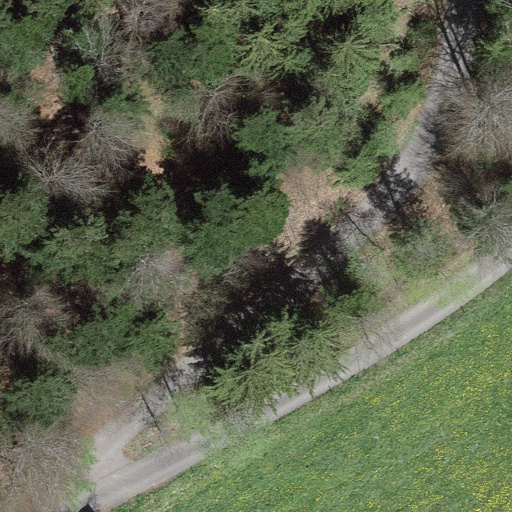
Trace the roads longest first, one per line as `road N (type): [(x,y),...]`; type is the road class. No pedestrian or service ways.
road 1 (unclassified): [(58,511),(147,406),(356,239),(410,179),(444,117),(466,0)]
road 2 (track): [(511,248),(348,361),(137,471),(73,493)]
